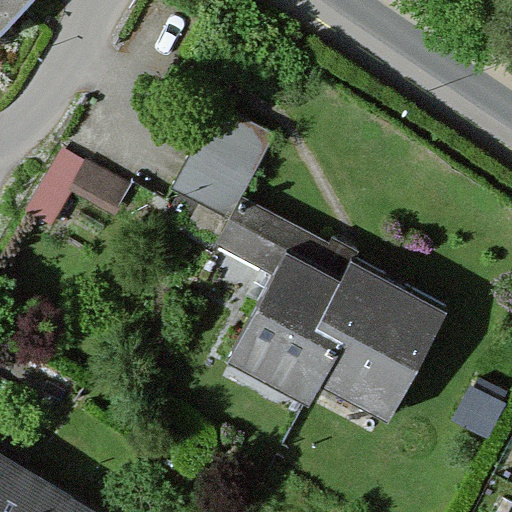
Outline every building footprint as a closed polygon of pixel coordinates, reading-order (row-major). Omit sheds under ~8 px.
[(0,0),(0,13),(13,0),(0,0)] [(226,217),(264,134),(205,107),(166,190),(226,217)] [(110,219),(131,177),(85,154),(80,164),(57,153),(25,217),(52,230),(69,198),(110,219)] [(390,424),(450,306),(348,254),(346,259),(238,204),(215,251),(270,279),(227,362),(312,406),(321,389),(390,424)] [(493,401),(467,388),(448,424),(474,438),(493,401)] [(107,511),(0,448),(0,511),(107,511)]
